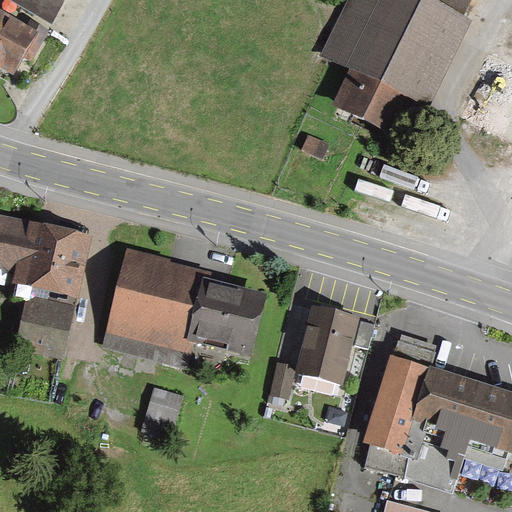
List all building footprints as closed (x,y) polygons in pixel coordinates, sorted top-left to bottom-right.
[(12,0),(52,22),(64,0),(12,0)] [(471,16),(463,12),(468,0),(350,0),(322,55),(349,69),(331,103),(385,130),(399,101),(402,95),(425,106),(471,16)] [(0,68),(12,76),(24,57),(27,60),(31,62),(50,29),(32,18),(28,24),(0,7),(0,68)] [(499,54),(511,23),(511,20),(503,17),(489,50),(499,54)] [(300,151),(319,159),(326,144),(307,136),(300,151)] [(12,282),(80,299),(94,235),(16,218),(0,214),(0,268),(14,271),(12,282)] [(196,342),(251,356),(267,293),(211,279),(212,273),(171,262),(172,259),(128,248),(102,351),(188,373),(196,342)] [(16,351),(63,362),(76,307),(37,298),(27,303),(16,351)] [(296,373),(343,385),(360,317),(313,306),(296,373)] [(375,325),(362,321),(355,345),(369,349),(375,325)] [(465,459),(503,471),(510,451),(511,451),(511,393),(430,367),(437,346),(401,335),(393,357),(390,357),(363,441),(373,444),(365,467),(454,494),(465,459)] [(269,394),(289,399),(297,367),(277,362),(269,394)] [(141,433),(171,441),(184,398),(154,389),(141,433)] [(429,511),(388,500),(384,511),(429,511)]
